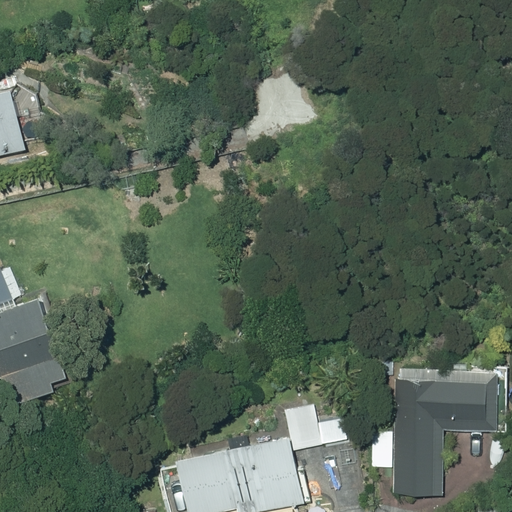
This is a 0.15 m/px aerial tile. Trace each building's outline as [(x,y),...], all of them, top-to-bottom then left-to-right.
[(0,85),(0,148),(38,140),(26,81),(0,85)] [(134,141),(147,141),(148,129),(135,128),(134,141)] [(24,297),(10,262),(0,266),(0,343),(5,341),(27,396),(101,365),(88,335),(79,340),(56,283),(24,297)] [(455,488),(456,422),(511,421),(511,387),(511,363),(406,362),(403,427),(382,426),(382,462),(401,462),(400,488),(455,488)] [(187,452),(200,511),(204,511),(245,504),(247,511),(318,495),(304,426),(187,452)]
